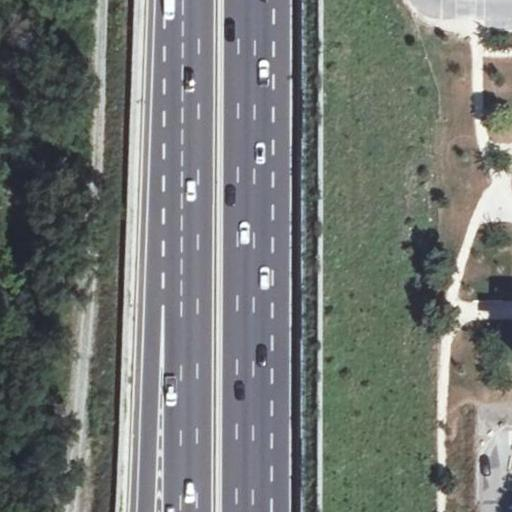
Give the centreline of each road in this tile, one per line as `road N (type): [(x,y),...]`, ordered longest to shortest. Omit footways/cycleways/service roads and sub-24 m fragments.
road 1 (track): [(79,511),(103,315),(119,0)]
road 2 (motorway): [(253,511),(255,0)]
road 3 (motorway): [(180,93),(145,511)]
road 4 (motorway): [(180,93),(185,511)]
